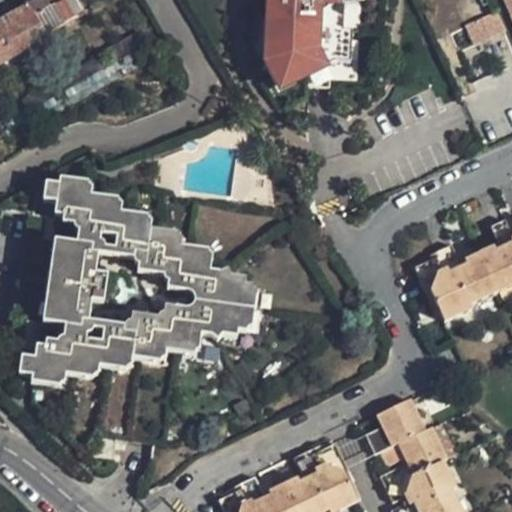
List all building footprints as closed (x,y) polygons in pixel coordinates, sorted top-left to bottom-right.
[(32,0),(28,2),(0,18),(0,62),(48,35),(64,26),(55,9),(50,12),(42,0),(32,0)] [(73,0),(42,0),(50,12),(55,9),(64,26),(82,15),(73,0)] [(271,0),(271,3),(266,3),(262,54),(270,70),(294,58),(305,52),(335,55),(337,24),(342,24),(343,0),(271,0)] [(473,47),(506,33),(497,11),(464,25),(473,47)] [(342,24),(337,24),(335,55),(348,55),(350,25),(342,24)] [(147,29),(22,99),(43,136),(168,66),(147,29)] [(294,58),(270,70),(277,82),(300,70),(294,58)] [(62,240),(49,322),(77,327),(74,351),(42,346),(40,358),(26,357),(23,375),(36,377),(35,386),(54,388),(56,375),(87,379),(89,367),(122,370),(124,358),(155,363),(157,352),(190,357),(191,345),(207,348),(209,339),(216,341),(221,345),(228,337),(242,339),(249,281),(236,279),(233,270),(225,272),(218,272),(220,263),(202,260),(204,247),(172,242),(174,230),(143,225),(144,214),(111,209),(112,197),(83,194),(85,179),(66,176),(65,183),(52,181),(50,199),(64,202),(62,214),(94,218),(90,244),(62,240)] [(511,220),(510,221),(511,225),(511,236),(509,238),(501,219),(489,224),(497,243),(478,251),(496,289),(511,281),(511,220)] [(434,254),(410,265),(423,294),(427,292),(440,321),(470,308),(468,302),(496,289),(478,251),(456,262),(448,243),(432,250),(434,254)] [(413,402),(383,416),(391,433),(376,440),(382,454),(388,452),(428,434),(413,402)] [(462,456),(448,425),(436,431),(451,462),(462,456)] [(451,462),(436,431),(428,434),(388,452),(394,466),(413,458),(416,464),(411,467),(416,477),(446,463),(451,462)] [(299,479),(298,475),(282,482),(297,511),(324,511),(329,510),(329,511),(337,511),(358,503),(353,491),(343,473),(348,471),(336,445),(311,456),(309,452),(295,458),(302,473),(303,477),(299,479)] [(463,511),(455,494),(460,492),(446,463),(416,477),(411,467),(386,477),(399,505),(414,498),(416,503),(397,511),(463,511)] [(241,488),(219,498),(224,511),(297,511),(282,482),(268,489),(270,494),(261,497),(259,492),(253,477),(240,484),(241,488)] [(270,494),(268,489),(259,492),(261,497),(270,494)]
